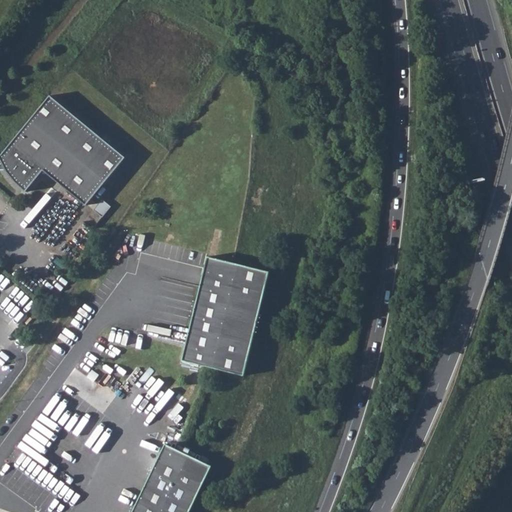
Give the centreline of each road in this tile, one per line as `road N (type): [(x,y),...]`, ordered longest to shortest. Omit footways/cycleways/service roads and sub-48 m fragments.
road 1 (trunk): [(400,0),(403,137),(390,272),(355,425),(323,511)]
road 2 (trunk): [(379,511),(450,360),(511,162)]
road 3 (trunk): [(449,0),(511,212)]
road 4 (unknown): [(0,455),(125,279)]
road 5 (trunk): [(511,118),(477,0)]
